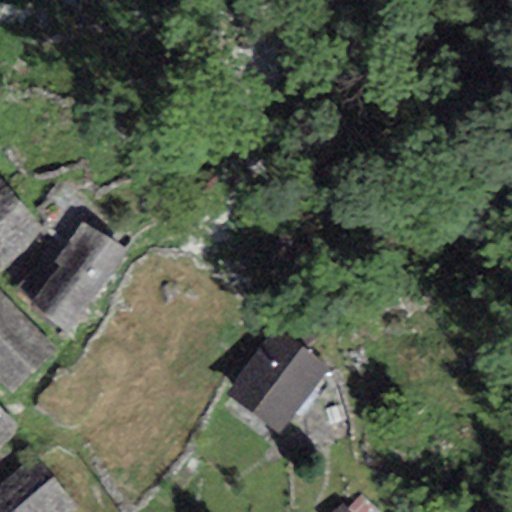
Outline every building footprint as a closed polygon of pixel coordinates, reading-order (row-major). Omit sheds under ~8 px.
[(0,272),(43,237),(1,186),(0,186),(0,272)] [(124,254),(78,224),(24,306),(70,336),(124,254)] [(55,352),(0,299),(0,389),(10,399),(55,352)] [(325,373),(268,336),(223,405),(280,442),(325,373)] [(0,451),(18,429),(0,415),(0,451)] [(71,511),(72,511),(32,464),(0,490),(0,511),(71,511)]
